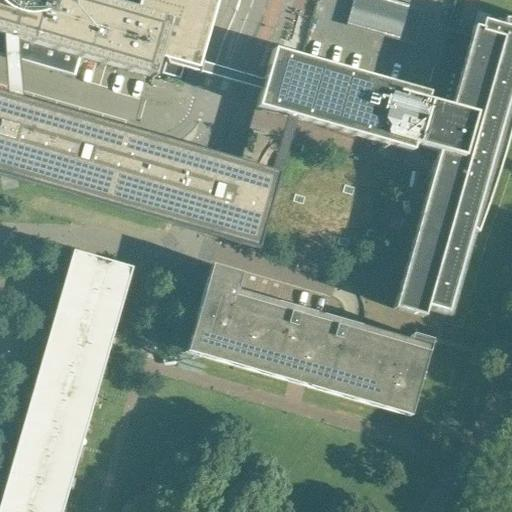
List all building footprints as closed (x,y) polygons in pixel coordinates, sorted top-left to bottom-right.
[(0,0),(0,35),(2,36),(17,41),(78,58),(153,79),(155,71),(160,53),(166,50),(167,49),(193,57),(209,0),(0,0)] [(380,0),(376,0),(367,31),(390,38),(393,30),(414,36),(412,43),(412,44),(422,12),(401,6),(394,29),(386,27),(392,3),(380,0)] [(422,206),(393,309),(423,318),(426,307),(447,313),(471,229),(476,234),(485,211),(493,188),(500,165),(507,142),(511,121),(511,19),(504,19),(504,27),(502,26),(482,21),(480,29),(473,27),(470,36),(457,32),(447,29),(446,29),(444,28),(425,94),(427,95),(426,99),(450,106),(437,153),(432,171),(431,174),(424,199),(423,202),(422,206)] [(78,59),(78,58),(17,41),(2,36),(0,35),(0,56),(72,77),(73,77),(74,77),(74,76),(79,60),(79,59),(78,59)] [(168,143),(20,101),(17,41),(2,36),(5,97),(0,94),(0,177),(257,251),(267,217),(271,201),(279,175),(294,120),(285,117),(269,172),(257,169),(257,168),(239,163),(168,143)] [(427,95),(425,94),(272,51),(263,81),(169,55),(166,50),(160,53),(167,66),(260,92),(255,109),(285,117),(294,120),(410,153),(412,146),(437,153),(450,106),(426,99),(427,95)] [(0,500),(0,511),(61,511),(67,492),(75,464),(83,436),(91,409),(99,381),(107,353),(115,325),(123,297),(131,269),(101,260),(71,252),(63,280),(55,307),(47,335),(39,363),(31,391),(23,419),(15,447),(7,475),(0,500)] [(343,323),(337,321),(235,292),(240,275),(210,266),(202,292),(185,353),(288,383),(306,388),(319,392),(408,417),(428,348),(430,341),(410,336),(408,342),(362,329),(362,328),(344,324),(343,323)]
